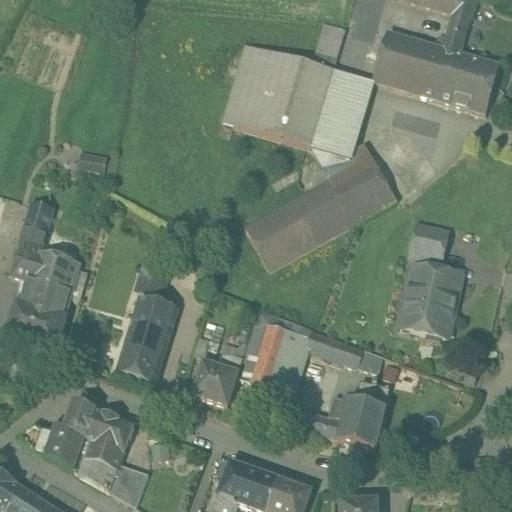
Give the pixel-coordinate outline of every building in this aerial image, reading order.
[(458,0),(398,0),(398,2),(453,19),(458,0)] [(446,42),(428,103),(486,120),(500,70),(460,58),(477,2),(470,0),(458,0),(453,19),(446,42)] [(346,33),(324,27),(316,55),(337,62),(346,33)] [(437,51),(388,36),(373,86),(428,103),(446,42),(441,40),(437,51)] [(312,68),(245,49),(223,126),(311,151),(333,75),(312,68)] [(337,62),(316,55),(312,68),(333,75),(337,62)] [(353,153),(373,86),(333,75),(311,151),(350,163),(353,153)] [(315,191),(371,159),(365,146),(353,153),(350,163),(311,151),(322,170),(309,180),(315,191)] [(78,153),(75,170),(102,174),(105,158),(78,153)] [(269,274),(397,203),(385,183),(371,159),(315,191),(244,230),(269,274)] [(53,215),(33,209),(20,251),(38,256),(41,257),(41,256),(53,215)] [(449,236),(417,229),(410,260),(442,267),(449,236)] [(38,256),(20,251),(12,280),(29,286),(38,256)] [(81,268),(41,256),(41,257),(38,256),(29,286),(22,310),(17,308),(7,343),(56,357),(66,323),(65,323),(70,303),(79,305),(87,277),(79,274),(81,268)] [(169,273),(146,266),(134,302),(139,303),(139,302),(158,308),(169,273)] [(462,280),(414,269),(401,332),(449,343),(462,280)] [(158,308),(139,302),(139,303),(117,376),(155,388),(178,314),(158,308)] [(269,329),(310,342),(312,334),(272,322),(269,329)] [(308,358),(313,343),(310,342),(269,329),(252,387),(271,393),(271,392),(296,400),(308,358)] [(338,344),(312,334),(310,342),(313,343),(308,358),(330,366),(338,344)] [(210,344),(200,341),(194,358),(204,361),(210,344)] [(236,350),(226,347),(223,357),(232,360),(228,374),(238,377),(246,353),(236,351),(236,350)] [(228,374),(204,366),(193,400),(228,411),(238,377),(228,374)] [(355,407),(334,403),(328,424),(313,420),(308,438),(338,446),(375,454),(391,392),(377,389),(378,387),(374,386),(373,388),(361,386),(355,407)] [(100,415),(75,406),(66,433),(75,437),(91,442),(100,415)] [(134,428),(100,415),(91,442),(104,447),(125,455),(134,428)] [(34,430),(18,443),(45,459),(52,439),(34,430)] [(63,443),(52,439),(45,459),(78,478),(85,458),(69,453),(75,437),(66,433),(63,443)] [(91,442),(75,437),(69,453),(85,458),(91,442)] [(104,447),(91,442),(85,458),(78,478),(109,497),(113,487),(88,478),(94,462),(97,452),(102,454),(104,447)] [(125,455),(104,447),(102,454),(97,452),(94,462),(119,472),(120,468),(125,455)] [(119,472),(94,462),(88,478),(113,487),(119,472)] [(230,466),(218,462),(211,482),(223,486),(230,466)] [(253,474),(230,466),(223,486),(218,500),(218,501),(238,508),(247,511),(269,511),(280,484),(253,474)] [(149,478),(120,468),(119,472),(113,487),(109,497),(136,511),(149,478)] [(51,511),(17,490),(18,488),(0,477),(0,511),(51,511)] [(306,511),(312,495),(280,484),(269,511),(306,511)] [(236,511),(238,508),(218,501),(218,500),(217,500),(212,511),(236,511)]
